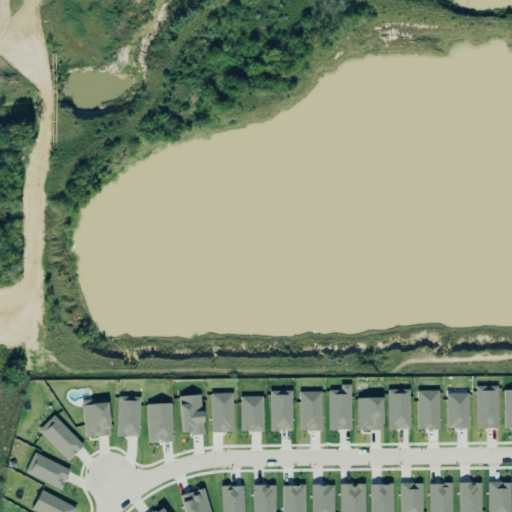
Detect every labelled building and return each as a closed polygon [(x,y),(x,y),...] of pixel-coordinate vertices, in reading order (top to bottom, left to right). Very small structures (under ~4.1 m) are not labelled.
[(327,388),(338,388),(338,382),(348,382),(349,427),(327,427),(327,388)] [(497,428),(496,386),(474,386),(476,429),(497,428)] [(409,429),(408,389),(387,389),(387,429),(409,429)] [(511,389),(503,390),(504,428),(511,428),(511,389)] [(291,390),(269,390),(269,430),(291,430),(291,390)] [(438,429),(437,390),(416,390),(417,430),(438,429)] [(320,391),(298,391),(299,430),(320,430),(320,391)] [(444,392),(466,391),(466,426),(444,426),(444,392)] [(210,393),(211,432),(232,432),(231,393),(210,393)] [(178,396),(180,434),(202,433),(200,395),(178,396)] [(139,397),(118,396),(116,436),(138,437),(139,397)] [(261,396),(239,396),(240,431),(262,431),(261,396)] [(356,430),(381,430),(381,397),(356,398),(356,430)] [(81,400),(103,398),(106,433),(84,435),(81,400)] [(170,403),(146,404),(147,442),(172,441),(170,403)] [(35,427),(51,411),(82,441),(66,457),(35,427)] [(36,452),(69,469),(60,487),(27,470),(36,452)] [(479,511),(479,482),(458,483),(457,511),(479,511)] [(487,511),(509,511),(509,482),(487,482),(487,511)] [(399,511),(421,511),(421,483),(399,483),(399,511)] [(428,484),(428,511),(450,511),(450,483),(428,484)] [(363,511),(363,484),(339,484),(338,511),(363,511)] [(391,511),(391,484),(370,485),(369,511),(391,511)] [(243,511),(242,485),(221,486),(221,511),(243,511)] [(252,511),(274,511),(274,485),(252,485),(252,511)] [(303,511),(303,485),(281,486),(281,511),(303,511)] [(332,511),(332,485),(311,485),(311,511),(332,511)] [(183,511),(209,511),(203,488),(179,495),(183,511)] [(31,506),(41,511),(71,511),(74,508),(41,490),(31,506)]
